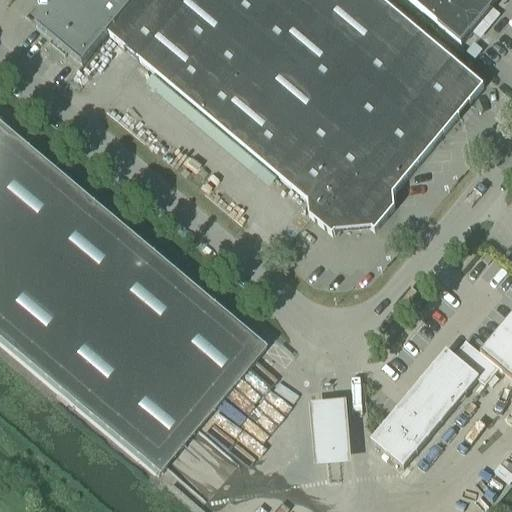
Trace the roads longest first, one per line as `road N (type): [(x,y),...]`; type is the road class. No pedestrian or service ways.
road 1 (unclassified): [(0,61),(320,330),(363,328),(511,162)]
road 2 (unknown): [(71,121),(103,85),(129,88),(260,213),(257,244),(241,264)]
